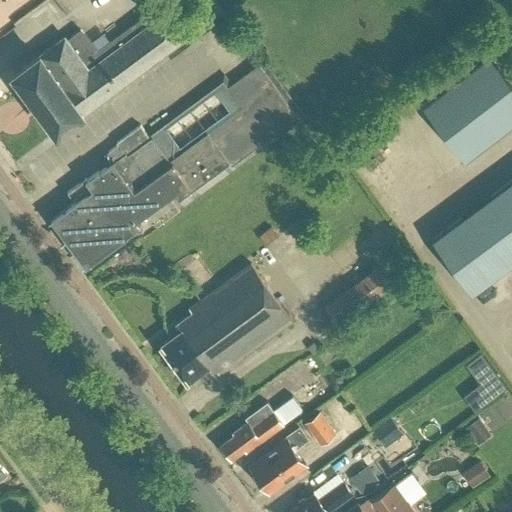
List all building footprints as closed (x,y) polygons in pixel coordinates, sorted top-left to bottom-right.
[(65,36),(45,51),(44,50),(12,73),(57,133),(86,111),(85,110),(184,37),(165,12),(160,15),(154,7),(97,49),(82,29),(68,40),(65,36)] [(511,121),(511,84),(491,57),(424,108),(464,159),(511,121)] [(116,142),(117,144),(104,154),(105,163),(107,166),(100,171),(98,169),(67,191),(75,202),(51,219),(85,266),(140,226),(145,233),(179,208),(175,202),(179,199),(184,205),(305,115),(263,59),(231,82),(225,74),(146,132),(140,125),(116,142)] [(511,262),(511,179),(432,239),(472,292),(511,262)] [(260,235),(266,243),(277,235),(271,227),(260,235)] [(187,382),(209,365),(217,376),(293,320),(251,262),(189,307),(192,311),(178,322),(182,328),(160,344),(187,382)] [(338,325),(390,287),(375,266),(323,305),(338,325)] [(462,391),(472,407),(502,386),(478,351),(463,361),(477,381),(462,391)] [(316,406),(326,399),(312,381),(303,387),(316,406)] [(246,450),(303,409),(293,395),(273,409),(267,401),(245,417),(248,421),(232,432),(234,434),(221,443),(223,446),(222,450),(226,455),(229,455),(231,458),(244,449),(246,450)] [(336,432),(319,410),(303,422),(320,444),(336,432)] [(387,414),(369,427),(382,444),(400,431),(387,414)] [(465,426),(478,443),(486,437),(483,433),(487,429),(478,416),(465,426)] [(270,490),(305,464),(293,448),(309,437),(300,425),(284,436),(286,439),(251,464),(261,477),(259,481),(264,488),(268,488),(270,490)] [(472,485),(489,473),(480,459),(462,471),(472,485)] [(371,461),(353,474),(350,477),(358,488),(364,496),(385,480),(371,461)] [(345,480),(319,500),(314,493),(307,498),(303,498),(299,501),(298,505),(288,511),(327,511),(354,492),(345,480)] [(415,511),(394,483),(370,500),(374,505),(365,511),(358,502),(344,511),(415,511)]
